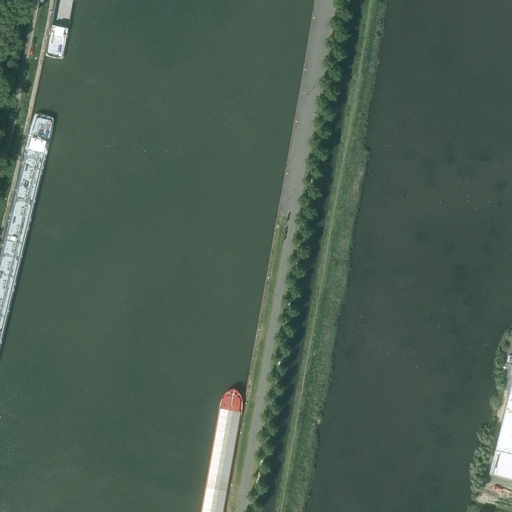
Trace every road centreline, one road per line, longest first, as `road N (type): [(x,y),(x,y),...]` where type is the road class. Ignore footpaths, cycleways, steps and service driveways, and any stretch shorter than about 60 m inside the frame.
road 1 (unclassified): [(329,0),(239,511)]
road 2 (unclassified): [(0,176),(36,0)]
